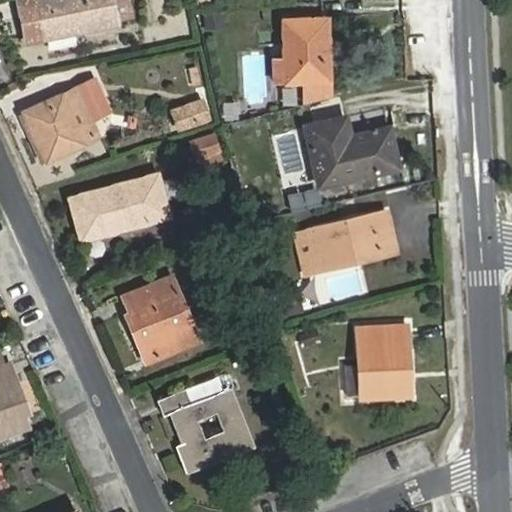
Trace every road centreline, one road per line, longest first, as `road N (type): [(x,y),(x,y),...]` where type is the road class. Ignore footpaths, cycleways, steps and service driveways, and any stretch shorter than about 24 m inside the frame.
road 1 (residential): [(0,168),(152,511)]
road 2 (tertiary): [(480,241),(486,169),(473,0)]
road 3 (tertiary): [(492,465),(480,241)]
road 4 (residential): [(492,465),(373,511)]
